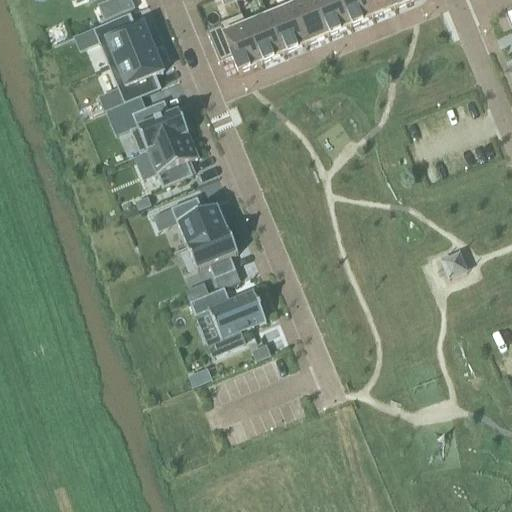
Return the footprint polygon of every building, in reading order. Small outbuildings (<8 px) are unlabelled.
[(80,0),(83,6),(96,0),(110,0),(111,3),(98,8),(104,25),(135,12),(134,10),(133,11),(128,0),(80,0)] [(234,0),(220,0),(225,10),(236,5),(234,0)] [(312,0),(300,0),(288,5),(290,8),(307,49),(329,40),(312,0)] [(312,0),(329,40),(351,31),(338,0),(312,0)] [(364,0),(338,0),(351,31),(373,21),(364,0)] [(390,0),(364,0),(373,21),(395,12),(390,0)] [(390,0),(395,12),(421,2),(420,0),(390,0)] [(290,8),(268,17),(284,58),(307,49),(290,8)] [(268,17),(245,27),(262,67),(284,58),(268,17)] [(129,19),(75,41),(81,54),(99,47),(109,71),(154,52),(144,28),(134,32),(129,19)] [(221,28),(207,34),(220,67),(233,61),(239,77),(262,67),(245,27),(224,35),(221,28)] [(119,95),(101,102),(106,116),(160,94),(154,80),(164,77),(154,52),(109,71),(119,95)] [(137,130),(130,133),(141,158),(147,155),(189,138),(179,113),(169,117),(165,105),(132,118),(137,130)] [(189,138),(147,155),(156,177),(157,177),(163,192),(194,179),(188,164),(198,160),(189,138)] [(198,202),(172,212),(188,251),(229,234),(219,211),(204,217),(198,202)] [(229,234),(188,251),(198,273),(209,268),(215,282),(236,273),(230,259),(238,256),(229,234)] [(460,255),(440,265),(450,285),(469,276),(460,255)] [(225,292),(191,306),(196,318),(209,313),(222,344),(265,326),(252,295),(230,304),(225,292)] [(270,360),(266,350),(252,356),(256,366),(270,360)] [(213,384),(208,372),(189,380),(194,391),(213,384)]
